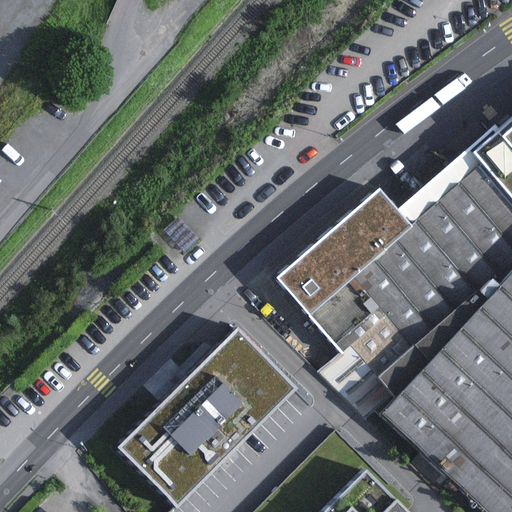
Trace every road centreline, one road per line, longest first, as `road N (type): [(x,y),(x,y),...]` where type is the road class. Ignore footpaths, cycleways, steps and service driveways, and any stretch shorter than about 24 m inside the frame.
road 1 (primary): [(511,37),(351,156),(228,262),(0,490)]
road 2 (residential): [(0,235),(117,92),(133,0)]
road 3 (track): [(117,92),(196,0)]
